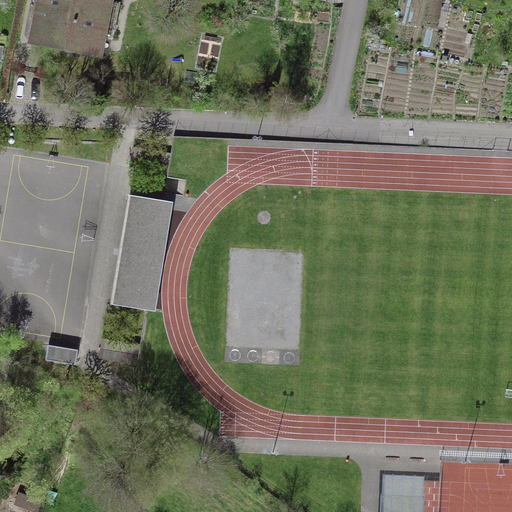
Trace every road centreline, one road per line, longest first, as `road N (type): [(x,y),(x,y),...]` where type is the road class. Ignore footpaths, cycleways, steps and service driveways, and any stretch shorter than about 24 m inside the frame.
road 1 (residential): [(335,126),(0,114)]
road 2 (residential): [(335,126),(511,135)]
road 3 (residential): [(358,0),(335,126)]
